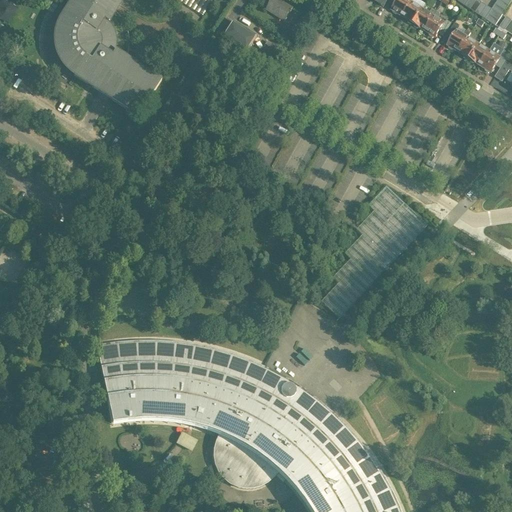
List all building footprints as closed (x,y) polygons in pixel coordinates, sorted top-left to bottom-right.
[(118,16),(117,15),(115,13),(122,0),(73,0),(60,20),(63,22),(61,24),(60,26),(59,28),(59,31),(58,33),(58,36),(57,38),(57,41),(57,43),(57,45),(58,48),(58,50),(59,53),(60,55),(60,57),(62,60),(63,62),(64,64),(66,66),(67,68),(69,69),(71,71),(73,73),(75,74),(73,76),(136,115),(143,103),(146,105),(161,82),(125,59),(126,57),(127,55),(128,52),(128,51),(128,49),(129,47),(129,44),(129,42),(128,40),(128,38),(128,35),(127,33),(127,31),(126,29),(125,26),(124,24),(123,22),(121,20),(120,18),(118,16)] [(176,0),(202,15),(211,0),(176,0)] [(272,0),(266,11),(284,22),(292,9),(278,0),(272,0)] [(402,18),(412,3),(413,0),(398,0),(391,11),(392,11),(392,13),(395,15),(397,15),(402,18)] [(469,0),(465,6),(470,10),(476,0),(469,0)] [(482,3),(476,0),(470,10),(475,13),(482,3)] [(498,0),(495,5),(505,11),(508,6),(498,0)] [(422,10),(412,3),(402,18),(407,21),(407,23),(412,26),(422,10)] [(487,6),(482,3),(475,13),(480,16),(487,6)] [(495,5),(492,10),(485,20),(495,26),(505,11),(495,5)] [(492,10),(487,6),(480,16),(485,20),(492,10)] [(429,14),(422,10),(412,26),(417,29),(419,28),(424,31),(436,12),(432,10),(429,14)] [(436,12),(424,31),(429,35),(429,37),(432,39),(433,38),(435,38),(438,34),(443,37),(451,24),(446,21),(444,23),(438,20),(439,17),(439,16),(438,14),(436,12)] [(504,31),(511,21),(506,17),(499,27),(504,31)] [(478,20),(476,24),(481,28),(484,23),(478,20)] [(234,23),(223,39),(246,54),(257,38),(234,23)] [(467,38),(468,38),(472,32),(468,29),(467,32),(459,28),(460,27),(455,24),(447,36),(452,39),(447,46),(458,53),(467,38)] [(478,45),(468,38),(467,38),(458,53),(463,56),(463,58),(468,61),(478,45)] [(489,52),(478,45),(468,61),(473,64),(475,64),(480,67),(489,52)] [(499,58),(489,52),(480,67),(491,74),(495,66),(500,69),(502,66),(506,60),(508,58),(509,55),(503,51),(499,58)] [(511,63),(506,60),(502,66),(509,71),(511,72),(511,63)] [(502,66),(500,69),(494,78),(502,82),(509,71),(502,66)] [(139,340),(96,345),(111,424),(134,421),(137,421),(175,423),(212,432),(220,435),(217,442),(216,444),(215,448),(214,454),(214,460),(216,466),(217,469),(218,472),(221,477),(225,480),(230,484),(234,486),(239,488),(245,489),(250,489),(254,489),(258,487),(262,486),(265,484),(268,482),(272,479),(278,472),(287,480),(296,491),(311,511),(401,511),(396,498),(371,455),(339,418),(326,405),(319,400),(302,387),(296,395),(295,394),(295,390),(293,387),(290,384),(286,384),(283,386),(282,385),(286,378),(265,366),(224,351),(182,342),(139,340)] [(179,431),(173,443),(190,450),(195,439),(179,431)]
